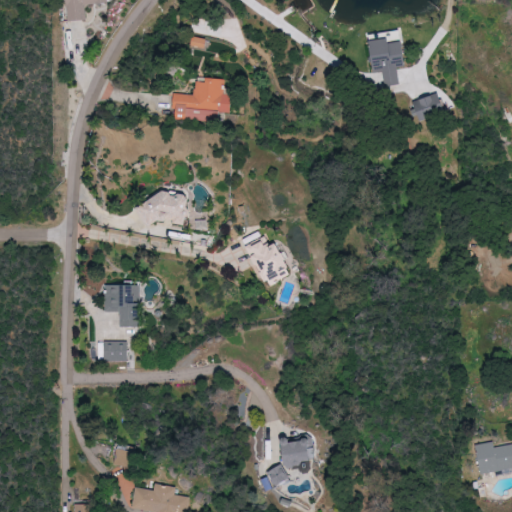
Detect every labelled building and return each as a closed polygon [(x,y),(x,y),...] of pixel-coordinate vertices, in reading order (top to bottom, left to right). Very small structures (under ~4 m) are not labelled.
[(110,2),(109,0),(66,0),(70,22),(88,20),(86,5),(110,2)] [(387,87),(402,84),(399,69),(409,67),(405,41),(391,43),(390,37),(372,40),(377,73),(385,71),(387,87)] [(176,93),(174,120),(219,122),(220,113),(232,113),(233,95),(224,94),(225,79),(207,79),(207,83),(196,82),(196,95),(176,93)] [(446,114),(443,95),(415,100),(418,120),(446,114)] [(264,283),(293,274),(282,241),(268,245),(266,239),(251,243),(264,283)] [(141,327),(142,286),(108,285),(107,312),(122,313),(122,327),(141,327)] [(105,361),(130,361),(130,342),(105,342),(105,361)] [(315,464),(314,440),(294,441),(293,438),(285,439),(287,466),(315,464)] [(511,444),(497,447),(496,442),(477,445),(482,474),(511,470),(511,471),(511,444)] [(116,466),(134,467),(135,451),(117,449),(116,466)] [(270,471),(275,486),(291,481),(285,466),(270,471)] [(134,509),(153,511),(191,511),(194,498),(177,495),(178,487),(157,484),(156,491),(137,488),(134,509)]
